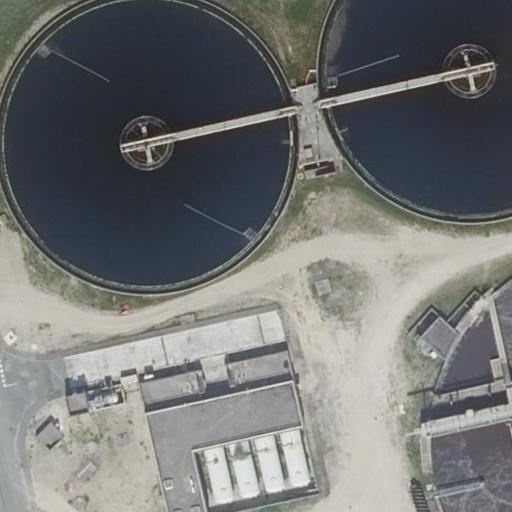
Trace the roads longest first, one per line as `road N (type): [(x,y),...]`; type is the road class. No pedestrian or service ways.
road 1 (track): [(384,511),(348,347),(427,262),(511,242)]
road 2 (track): [(291,260),(191,303),(60,327),(0,285)]
road 3 (track): [(427,262),(317,248),(291,260),(310,319),(348,347)]
